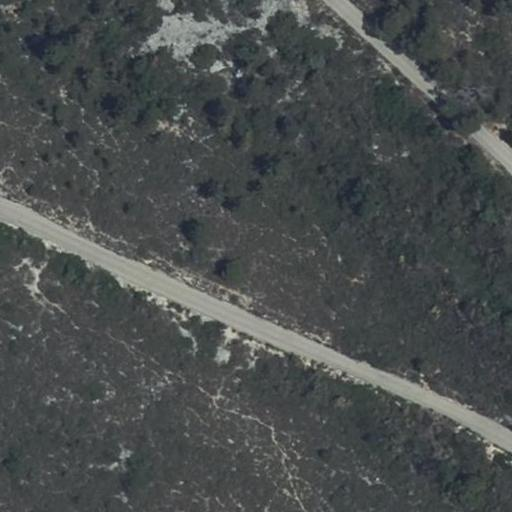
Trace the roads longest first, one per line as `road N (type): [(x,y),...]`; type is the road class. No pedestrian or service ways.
road 1 (unclassified): [(0,211),(284,343),(511,437)]
road 2 (unclassified): [(511,163),(336,0)]
